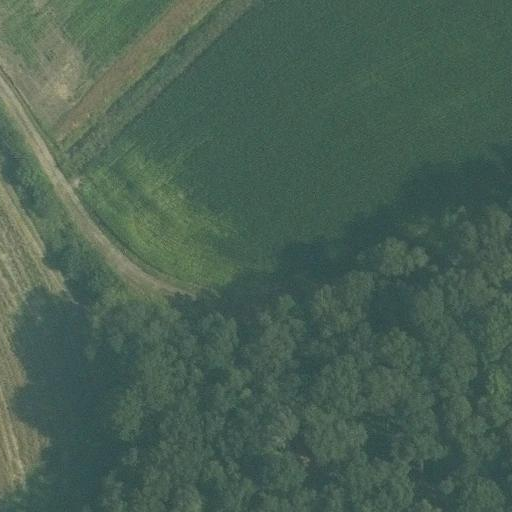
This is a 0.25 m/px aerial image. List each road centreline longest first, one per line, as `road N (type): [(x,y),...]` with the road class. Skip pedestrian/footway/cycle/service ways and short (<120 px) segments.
road 1 (track): [(0,173),(67,288),(94,315),(177,345),(265,346),(511,231)]
road 2 (track): [(115,511),(116,439),(77,298)]
